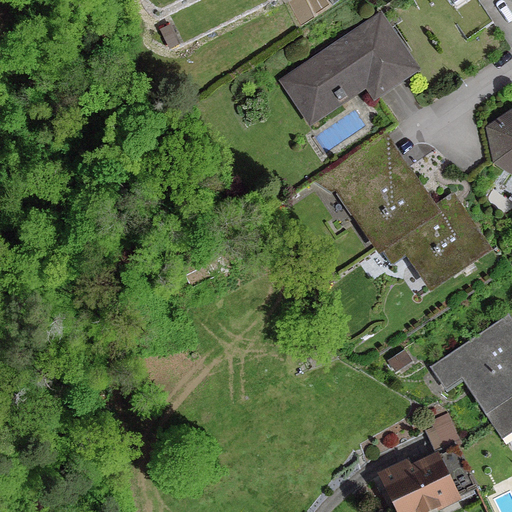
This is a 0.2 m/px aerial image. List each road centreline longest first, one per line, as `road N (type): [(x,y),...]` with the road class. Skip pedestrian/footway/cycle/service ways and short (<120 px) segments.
road 1 (track): [(95,0),(109,89),(97,300),(108,443),(130,511)]
road 2 (residential): [(405,138),(511,70)]
